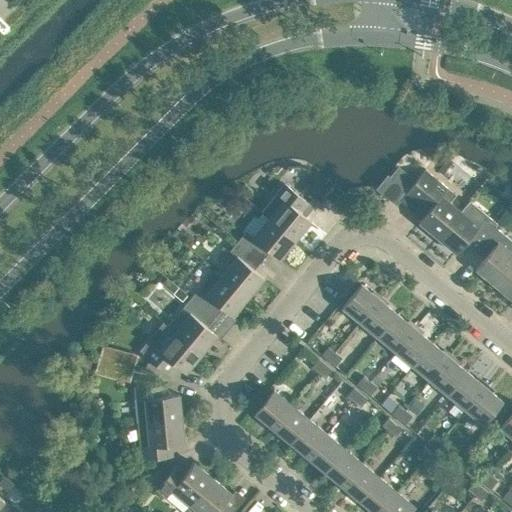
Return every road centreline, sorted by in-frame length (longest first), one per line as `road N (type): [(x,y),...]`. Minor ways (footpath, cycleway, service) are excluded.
road 1 (residential): [(511,346),(383,239),(345,235),(217,391),(221,437),(312,511)]
road 2 (secondary): [(0,288),(200,91),(253,58),(315,42),(371,40)]
road 3 (secondary): [(300,0),(195,35),(135,72),(0,207)]
road 4 (secondary): [(371,40),(434,45),(511,71)]
